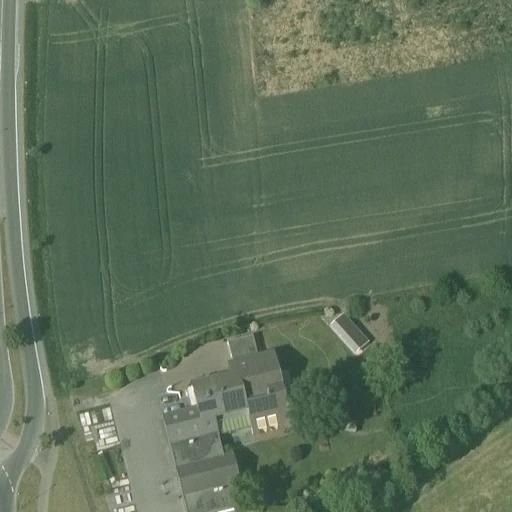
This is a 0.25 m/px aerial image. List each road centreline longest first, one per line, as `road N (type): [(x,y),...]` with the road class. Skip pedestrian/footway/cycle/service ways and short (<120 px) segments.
road 1 (primary): [(1,483),(31,432),(35,405),(20,258),(2,198)]
road 2 (primary): [(4,0),(2,198)]
